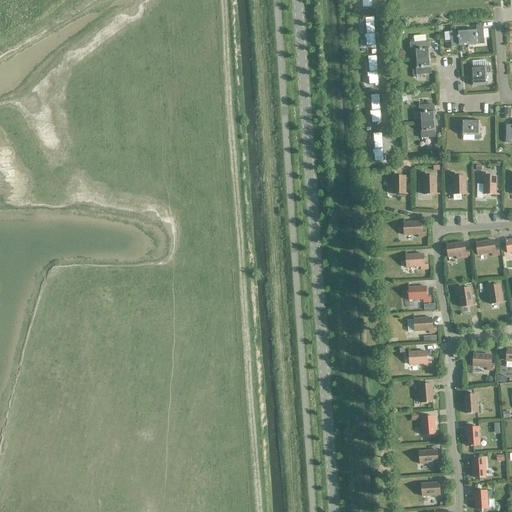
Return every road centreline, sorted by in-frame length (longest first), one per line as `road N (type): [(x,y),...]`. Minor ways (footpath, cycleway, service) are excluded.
road 1 (unclassified): [(297,0),(334,511)]
road 2 (residential): [(457,511),(449,340)]
